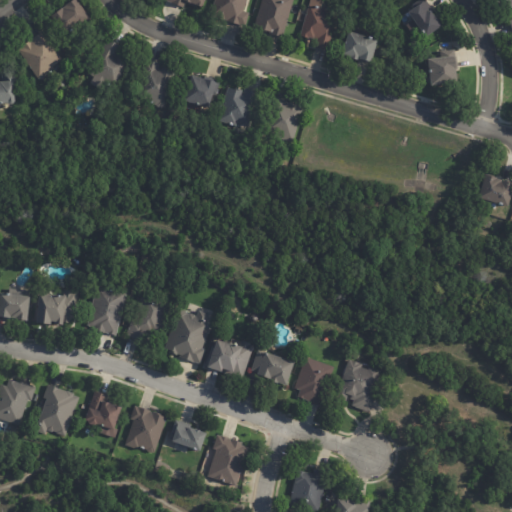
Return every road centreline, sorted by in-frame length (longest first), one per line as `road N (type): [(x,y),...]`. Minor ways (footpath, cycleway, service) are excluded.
road 1 (residential): [(111,0),(164,33),(511,136)]
road 2 (residential): [(0,348),(147,375),(380,458)]
road 3 (residential): [(478,126),(488,58),(463,0)]
